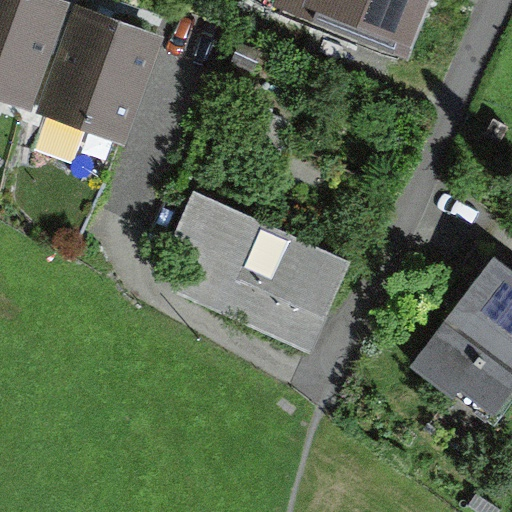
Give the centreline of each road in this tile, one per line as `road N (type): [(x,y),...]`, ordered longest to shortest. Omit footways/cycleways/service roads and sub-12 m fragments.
road 1 (residential): [(496,0),(327,376)]
road 2 (unknown): [(332,366),(226,329),(158,291),(130,191),(149,105)]
